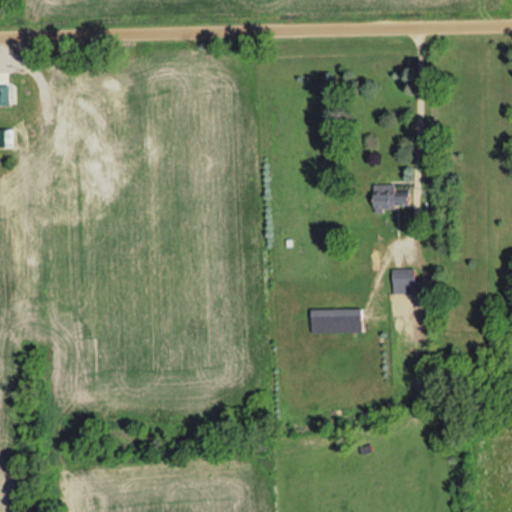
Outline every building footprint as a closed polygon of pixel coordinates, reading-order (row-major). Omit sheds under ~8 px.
[(59,88),(76,88),(76,94),(94,94),(94,70),(59,70),(59,88)] [(0,105),(13,105),(12,86),(0,86),(0,105)] [(15,149),(15,130),(0,130),(0,149),(15,149)] [(120,137),(120,156),(143,156),(143,137),(120,137)] [(82,171),(82,153),(67,153),(67,171),(82,171)] [(48,211),(115,210),(114,186),(68,187),(68,177),(53,177),(54,194),(48,195),(48,211)] [(375,208),(412,208),(412,192),(402,192),(402,185),(375,185),(375,208)] [(419,293),(418,269),(396,269),(396,293),(419,293)] [(365,333),(365,310),(314,310),(314,333),(365,333)]
